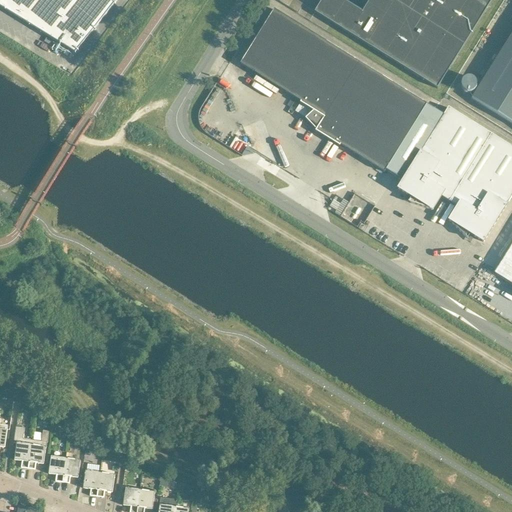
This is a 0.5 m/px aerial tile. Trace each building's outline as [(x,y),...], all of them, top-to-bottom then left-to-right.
[(0,0),(0,6),(75,53),(117,0),(0,0)] [(295,0),(280,0),(279,1),(298,13),(303,5),(295,0)] [(343,0),(322,0),(314,13),(437,89),(492,0),(368,0),(362,12),(343,0)] [(274,10),(240,64),(301,102),(300,103),(313,112),(305,119),(316,130),(315,132),(340,147),(340,145),(384,173),(427,105),(274,10)] [(511,123),(511,32),(471,99),(511,123)] [(462,82),(461,85),(461,87),(462,90),(464,91),(465,92),(467,93),(469,93),(472,93),(474,91),(475,89),(476,87),(476,85),(476,82),(474,80),(472,79),(470,78),(467,78),(465,79),(463,80),(462,82)] [(448,108),(443,117),(398,189),(415,200),(412,204),(433,211),(441,197),(446,200),(449,202),(491,135),(448,108)] [(457,207),(452,216),(449,221),(464,236),(467,232),(483,242),(511,196),(511,147),(491,135),(449,202),(457,207)] [(511,244),(494,274),(511,284),(511,244)] [(21,468),(28,469),(32,441),(23,439),(24,428),(16,427),(15,427),(13,443),(14,443),(17,444),(14,461),(22,462),(21,468)] [(41,442),(32,441),(28,469),(35,470),(36,464),(44,465),(46,443),(47,443),(49,431),(43,431),(41,442)] [(56,482),(62,483),(66,459),(51,457),(49,474),(56,475),(56,482)] [(66,459),(62,483),(70,484),(70,477),(78,478),(80,461),(66,459)] [(90,496),(97,497),(100,473),(85,471),(83,489),(91,490),(90,496)] [(113,493),(113,491),(115,475),(100,473),(97,497),(104,498),(105,492),(113,493)] [(137,511),(140,490),(125,488),(125,493),(122,493),(121,502),(124,502),(123,506),(131,507),(130,511),(137,511)] [(153,509),(156,509),(157,500),(154,499),(155,492),(140,490),(137,511),(144,511),(145,509),(152,510),(153,509)] [(174,507),(173,511),(188,511),(190,502),(175,500),(174,507)]
